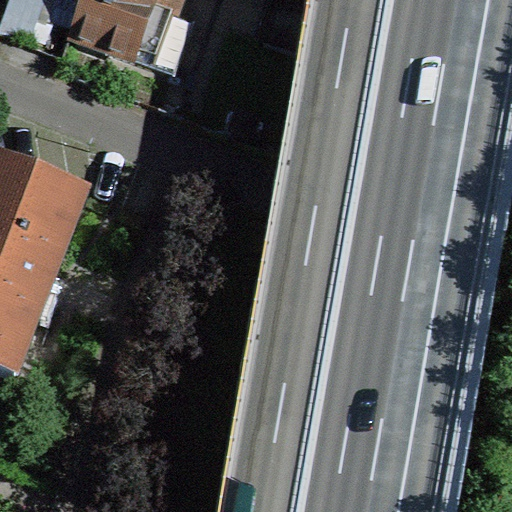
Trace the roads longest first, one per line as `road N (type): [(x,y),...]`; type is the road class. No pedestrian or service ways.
road 1 (motorway): [(371,511),(465,0)]
road 2 (motorway): [(359,0),(266,511)]
road 3 (residential): [(0,89),(380,239)]
road 4 (residential): [(380,239),(360,365),(289,511)]
road 5 (residential): [(421,0),(380,239)]
